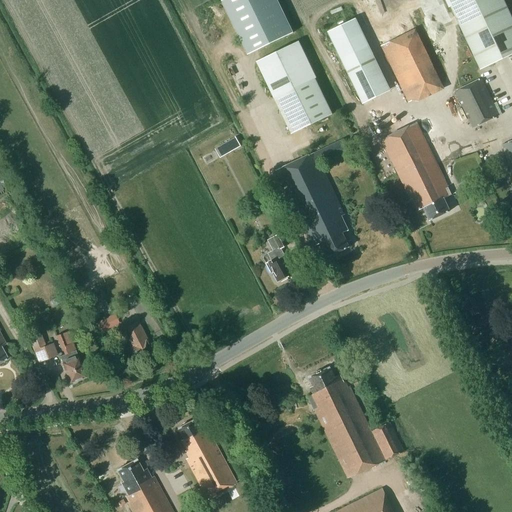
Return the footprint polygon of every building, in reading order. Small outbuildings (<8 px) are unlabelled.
[(278,0),(223,0),(222,1),(248,55),(294,33),(278,0)] [(448,0),(481,69),(511,54),(511,16),(504,0),(448,0)] [(329,32),(363,104),(391,90),(357,19),(329,32)] [(409,103),(413,101),(420,101),(445,89),(416,29),(381,46),(409,103)] [(332,116),(296,44),(256,63),(291,135),(332,116)] [(483,78),(456,91),(473,128),(504,114),(498,102),(495,103),(483,78)] [(451,195),(416,123),(381,140),(410,200),(413,199),(418,211),(423,208),(429,221),(449,212),(443,199),(451,195)] [(221,159),(241,147),(236,138),(216,150),(221,159)] [(349,151),(344,140),(314,154),(314,153),(276,172),(309,240),(311,239),(315,247),(322,244),(328,258),(350,248),(343,234),(348,232),(341,218),(345,216),(320,165),(349,151)] [(511,141),(503,144),(511,173),(511,141)] [(293,273),(290,268),(292,267),(287,257),(285,258),(280,249),(289,245),(283,233),(268,241),(273,252),(268,255),(272,261),(266,265),(271,275),(274,274),(278,282),(288,277),(287,276),(293,273)] [(99,303),(106,315),(112,312),(106,300),(107,299),(102,289),(83,300),(88,310),(99,303)] [(116,314),(97,323),(102,333),(120,324),(116,314)] [(151,352),(146,343),(148,342),(139,322),(122,331),(136,360),(151,352)] [(67,345),(62,333),(56,336),(60,348),(61,348),(62,347),(67,345)] [(34,338),(29,340),(31,346),(37,344),(34,338)] [(52,344),(45,347),(44,347),(48,359),(57,355),(52,344)] [(62,364),(70,383),(86,377),(78,357),(75,350),(59,357),(62,364)] [(314,410),(348,480),(405,452),(391,423),(372,432),(351,387),(349,388),(346,383),(344,384),(340,376),(335,378),(330,368),(309,378),(313,387),(311,389),(314,395),(308,398),(314,410)] [(350,380),(352,386),(359,383),(356,377),(350,380)] [(237,485),(212,437),(209,438),(204,429),(199,431),(194,420),(177,429),(183,440),(181,441),(186,451),(185,451),(188,458),(186,460),(207,500),(237,485)] [(142,472),(136,460),(117,470),(123,482),(121,483),(128,495),(125,497),(128,503),(127,503),(131,511),(172,511),(154,477),(151,479),(146,470),(142,472)] [(286,486),(293,483),(290,477),(283,480),(286,486)] [(399,511),(390,489),(332,511),(399,511)]
